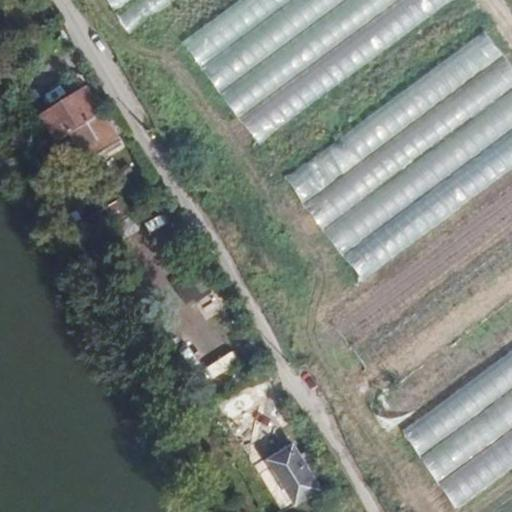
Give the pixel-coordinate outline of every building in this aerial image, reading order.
[(109,0),(117,11),(132,0),(109,0)] [(133,0),(114,14),(129,34),(175,0),(133,0)] [(237,0),(183,40),(202,66),(291,0),(237,0)] [(291,0),(202,66),(221,92),(346,0),(291,0)] [(346,0),(221,92),(241,118),(400,0),(346,0)] [(400,0),(241,118),(260,144),(455,0),(400,0)] [(289,180),(308,205),(506,59),(488,33),(289,180)] [(308,205),(326,230),(511,92),(511,66),(506,59),(308,205)] [(35,114),(50,138),(67,128),(99,110),(84,84),(35,114)] [(511,92),(326,230),(344,254),(511,130),(511,92)] [(117,138),(99,110),(67,128),(85,157),(117,138)] [(511,130),(344,254),(362,279),(511,168),(511,130)] [(511,186),(329,321),(347,345),(511,223),(511,186)] [(114,193),(85,211),(96,228),(125,211),(114,193)] [(130,217),(116,225),(124,236),(137,227),(130,217)] [(511,223),(347,345),(366,370),(511,261),(511,223)] [(351,380),(369,405),(511,299),(511,261),(366,370),(351,380)] [(196,268),(182,276),(189,289),(203,280),(196,268)] [(189,289),(182,276),(171,283),(185,305),(195,298),(189,289)] [(511,299),(369,405),(388,430),(511,337),(511,299)] [(511,351),(403,432),(421,457),(511,389),(511,351)] [(511,389),(421,457),(439,481),(511,427),(511,389)] [(511,427),(439,481),(458,507),(511,466),(511,427)] [(295,440),(269,456),(295,499),(321,483),(295,440)]
